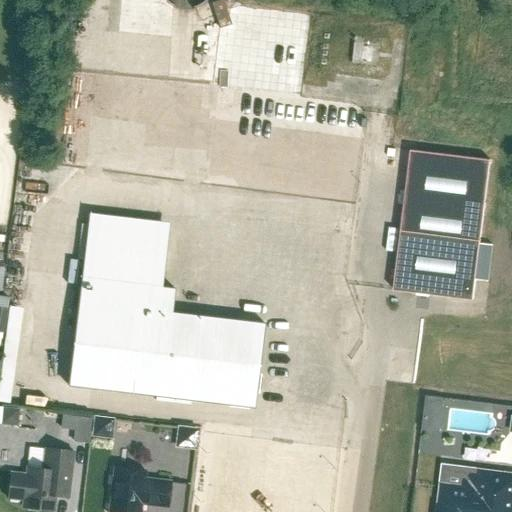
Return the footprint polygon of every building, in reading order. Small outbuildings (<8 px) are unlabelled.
[(489,282),(494,245),(480,243),(491,160),(411,151),(401,231),(394,291),(417,294),(417,296),(430,297),(430,296),(473,301),(476,280),(489,282)] [(254,408),(264,324),(171,313),(174,289),(161,288),(168,235),(87,226),(68,386),(254,408)] [(16,397),(26,300),(13,299),(8,345),(0,343),(0,354),(6,355),(2,396),(16,397)] [(443,400),(427,398),(426,405),(443,407),(443,400)] [(451,428),(501,435),(504,410),(455,404),(451,428)] [(102,437),(114,428),(115,418),(94,415),(92,436),(102,437)] [(200,428),(178,425),(175,447),(197,450),(200,428)] [(54,511),(56,498),(69,499),(70,486),(74,452),(45,449),(30,447),(27,468),(26,475),(11,473),(8,499),(23,501),(22,507),(54,511)] [(168,508),(171,482),(145,479),(146,472),(114,468),(109,511),(141,511),(142,505),(168,508)] [(511,511),(511,475),(445,468),(439,511),(511,511)]
